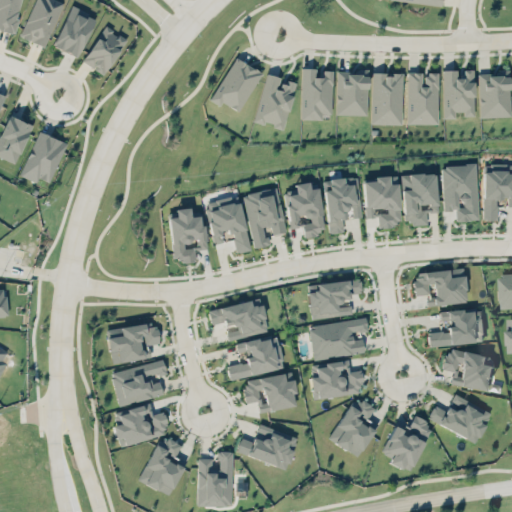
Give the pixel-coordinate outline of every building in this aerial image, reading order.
[(0,0),(0,29),(14,32),(20,0),(0,0)] [(44,46),(62,2),(55,0),(33,0),(19,36),(44,46)] [(76,57),(95,17),(70,5),(51,45),(76,57)] [(82,62),(105,74),(125,37),(102,25),(82,62)] [(261,72),(234,56),(209,99),(218,105),(221,101),(238,111),(261,72)] [(331,113),(331,70),(317,70),(317,67),(301,67),(300,119),(321,119),(321,113),(331,113)] [(366,114),(367,69),(354,68),(354,71),(336,71),(335,114),(366,114)] [(473,116),(472,69),(458,69),(441,69),(442,117),(454,117),(454,111),(462,111),(462,116),(473,116)] [(509,116),(508,69),(493,69),(494,73),(477,74),(479,117),(509,116)] [(402,73),(371,72),(370,123),(400,124),(402,73)] [(406,123),(437,123),(437,73),(420,73),(420,72),(406,72),(406,123)] [(279,76),(266,73),(253,120),(283,128),(295,84),(279,79),(279,76)] [(0,157),(16,163),(30,122),(5,114),(0,130),(0,157)] [(50,182),(65,141),(37,131),(20,176),(36,182),(38,178),(50,182)] [(511,205),(511,163),(482,163),(481,219),(496,220),(496,199),(505,199),(505,206),(511,205)] [(440,165),(442,209),(454,209),(455,220),(477,219),(475,164),(440,165)] [(436,211),(434,172),(400,173),(403,224),(425,223),(425,212),(436,211)] [(396,175),(373,176),(374,180),(362,181),(363,217),(377,216),(377,225),(399,224),(396,175)] [(323,189),(327,233),(342,231),(341,218),(348,217),(359,216),(356,176),(328,178),(329,188),(323,189)] [(316,181),(293,184),(294,193),(284,194),(289,227),(301,226),(303,236),(324,233),(316,181)] [(252,247),(267,245),(264,226),(270,226),(271,234),(284,232),(276,187),(242,193),(252,247)] [(237,194),(203,201),(213,244),(223,241),(221,233),(231,231),(235,252),(249,249),(237,194)] [(201,211),(190,212),(189,206),(174,208),(175,215),(167,216),(173,262),(194,259),(193,249),(205,247),(201,211)] [(427,305),(465,301),(462,267),(412,272),(414,295),(426,294),(427,305)] [(499,308),(511,307),(511,272),(498,273),(499,308)] [(351,314),(349,301),(348,293),(360,292),(359,278),(315,282),(316,290),(307,291),(309,318),(351,314)] [(207,308),(210,324),(224,321),(227,338),(266,331),(260,298),(207,308)] [(439,310),(440,331),(427,332),(428,345),(483,342),(481,307),(439,310)] [(363,351),(361,338),(351,339),(350,332),(366,330),(364,317),(307,324),(312,358),(363,351)] [(149,357),(147,344),(157,343),(154,321),(105,328),(110,362),(149,357)] [(282,368),(277,334),(235,341),(236,352),(243,351),(244,361),(226,364),(228,377),(282,368)] [(487,355),(446,347),(442,369),(452,371),(449,383),(488,390),(492,365),(485,363),(487,355)] [(162,394),(159,380),(150,382),(149,377),(165,372),(162,359),(109,371),(117,404),(162,394)] [(317,397),(361,392),(358,366),(348,368),(347,360),(314,364),(315,375),(308,376),(310,390),(316,389),(317,397)] [(258,411),(296,405),(291,371),(242,379),(245,402),(256,400),(258,411)] [(490,412),(454,393),(445,411),(433,405),(427,418),(475,442),(490,412)] [(327,439),(357,456),(376,423),(367,418),(373,408),(352,396),(327,439)] [(167,433),(162,411),(151,413),(149,403),(116,411),(119,423),(112,424),(117,445),(167,433)] [(431,424),(412,416),(408,424),(396,418),(380,452),(390,456),(387,462),(409,471),(431,424)] [(235,451),(285,469),(297,437),(258,423),(252,440),(241,436),(235,451)] [(159,435),(137,480),(167,495),(185,460),(175,455),(179,445),(159,435)] [(230,506),(232,451),(218,450),(217,468),(210,468),(211,457),(197,457),(195,505),(230,506)]
